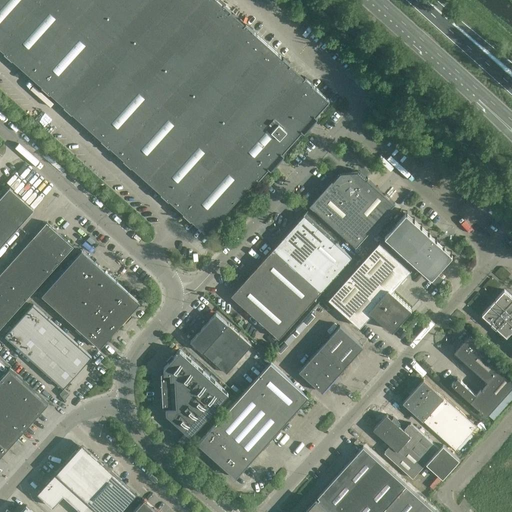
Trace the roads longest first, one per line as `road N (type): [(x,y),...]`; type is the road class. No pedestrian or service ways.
road 1 (unclassified): [(270,511),(496,255)]
road 2 (unclassified): [(173,295),(206,279),(347,122)]
road 3 (tertiary): [(173,295),(164,273),(0,124)]
road 4 (unclassified): [(496,255),(347,122)]
road 5 (tertiary): [(0,497),(64,424),(126,404)]
road 6 (tertiary): [(226,511),(149,443),(126,404)]
road 7 (trunk): [(376,0),(485,98)]
road 8 (unclassified): [(255,0),(359,98)]
road 9 (trunk): [(511,86),(415,0)]
road 10 (tertiary): [(126,404),(130,363),(173,295)]
